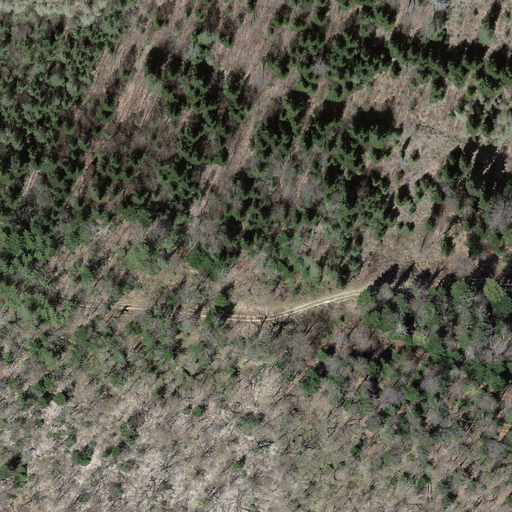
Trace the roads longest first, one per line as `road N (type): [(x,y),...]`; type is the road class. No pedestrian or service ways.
road 1 (track): [(0,286),(83,304),(265,315),(372,289),(511,283)]
road 2 (track): [(511,155),(338,93),(138,37)]
